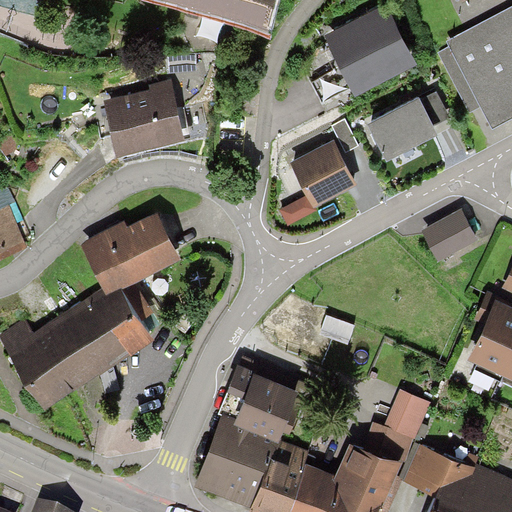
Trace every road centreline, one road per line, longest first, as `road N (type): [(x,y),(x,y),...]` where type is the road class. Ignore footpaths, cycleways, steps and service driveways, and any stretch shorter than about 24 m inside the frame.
road 1 (residential): [(244,210),(211,184),(141,176),(114,188),(0,282)]
road 2 (residential): [(152,511),(216,355),(275,275)]
road 3 (residential): [(244,210),(272,57),(313,0)]
road 4 (residential): [(275,275),(475,172)]
road 5 (primary): [(0,447),(144,511)]
